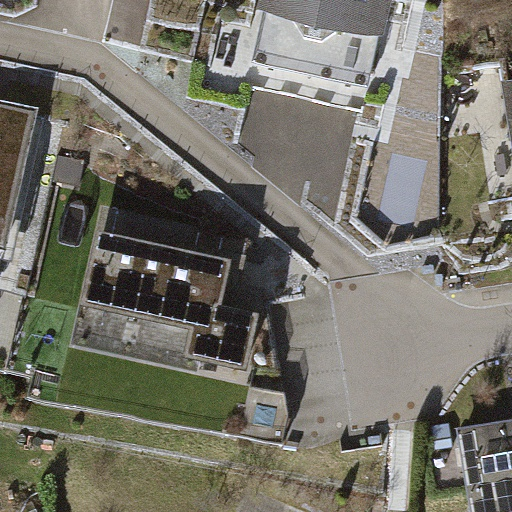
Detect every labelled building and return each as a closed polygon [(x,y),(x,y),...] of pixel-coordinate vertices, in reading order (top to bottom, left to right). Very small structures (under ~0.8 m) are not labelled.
[(380,44),(390,0),(258,0),(255,15),(380,44)] [(511,91),(499,94),(511,186),(511,185),(511,91)] [(0,249),(31,112),(0,104),(0,249)] [(190,224),(98,204),(76,308),(188,333),(182,361),(241,373),(259,290),(234,284),(239,258),(185,247),(190,224)] [(511,511),(511,418),(447,429),(460,511),(511,511)] [(0,511),(12,511),(20,493),(0,471),(0,511)]
